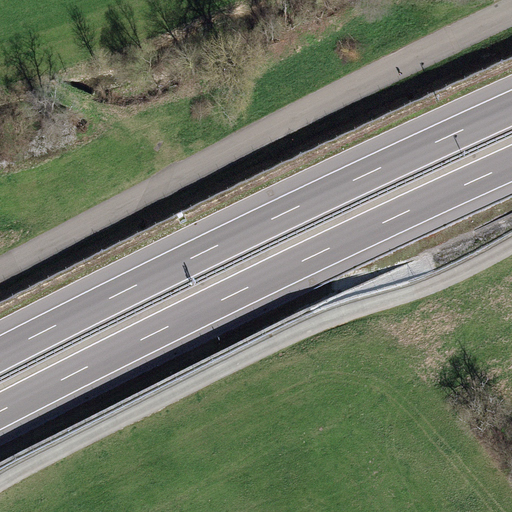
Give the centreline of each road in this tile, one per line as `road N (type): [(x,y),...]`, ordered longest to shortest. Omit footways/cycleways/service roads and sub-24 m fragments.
road 1 (unclassified): [(0,268),(511,16)]
road 2 (motorway): [(0,411),(511,163)]
road 3 (motorway): [(511,106),(0,353)]
road 4 (track): [(511,255),(109,421),(0,485)]
road 5 (track): [(183,174),(118,117),(0,74)]
